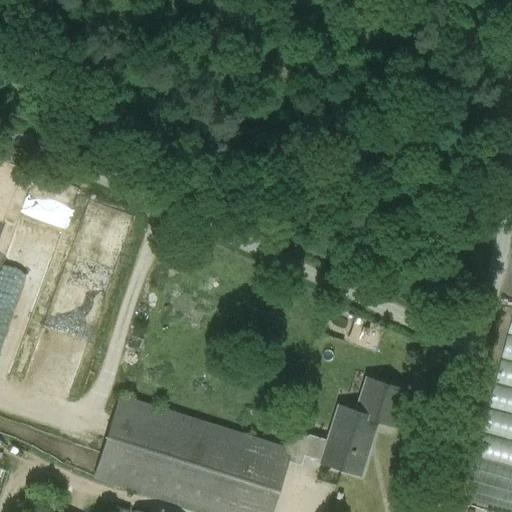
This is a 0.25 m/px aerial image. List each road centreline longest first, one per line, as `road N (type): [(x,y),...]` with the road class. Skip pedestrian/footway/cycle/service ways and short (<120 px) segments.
road 1 (unclassified): [(479,347),(0,128)]
road 2 (unclassified): [(443,511),(479,347)]
road 3 (unclassified): [(479,347),(511,203)]
